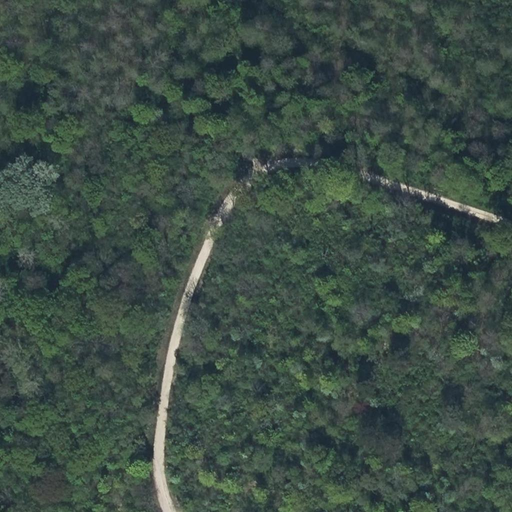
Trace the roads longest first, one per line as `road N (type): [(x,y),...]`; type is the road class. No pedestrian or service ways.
road 1 (track): [(169,511),(158,461),(177,332),(218,219),(250,177),(284,161),(310,160),(511,224)]
road 2 (track): [(260,170),(253,157),(74,95),(103,0)]
